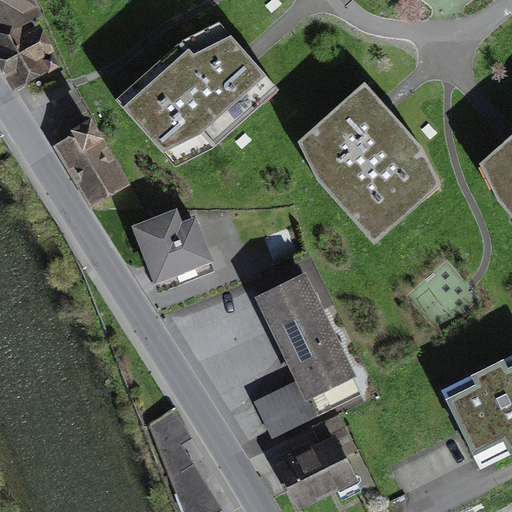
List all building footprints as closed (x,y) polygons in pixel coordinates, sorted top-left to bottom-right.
[(0,0),(0,32),(7,29),(17,30),(29,25),(43,18),(34,0),(0,0)] [(7,29),(0,32),(0,70),(13,94),(61,69),(54,55),(56,54),(40,27),(32,31),(29,25),(17,30),(7,29)] [(249,56),(222,25),(176,47),(117,101),(176,170),(225,148),(282,95),(249,56)] [(382,109),(367,92),(302,151),(320,188),(371,250),(440,187),(420,150),(382,109)] [(92,127),(51,150),(88,214),(129,190),(92,127)] [(511,143),(479,173),(501,212),(511,223),(511,143)] [(193,218),(183,223),(177,211),(132,231),(138,243),(160,291),(215,266),(193,218)] [(326,267),(261,297),(301,381),(255,403),(270,436),(381,385),(326,267)] [(511,362),(447,392),(484,471),(511,457),(511,362)] [(191,439),(173,410),(147,425),(183,511),(220,511),(222,511),(181,446),(191,439)] [(349,434),(286,463),(307,508),(370,479),(349,434)]
